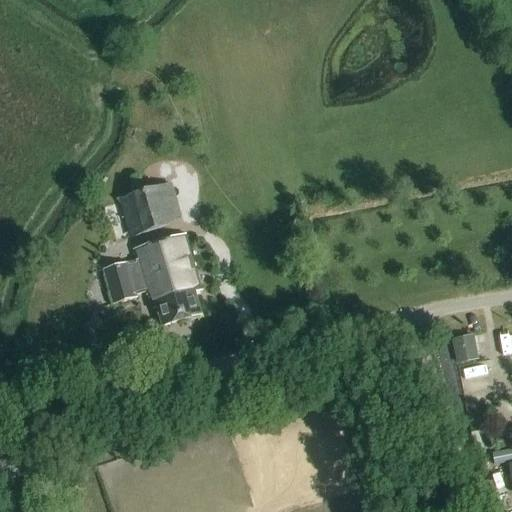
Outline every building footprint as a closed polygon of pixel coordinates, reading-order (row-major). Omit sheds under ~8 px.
[(131,240),(169,229),(182,217),(172,184),(119,200),(131,240)] [(133,253),(137,264),(128,266),(127,263),(102,271),(113,306),(136,299),(135,295),(145,292),(147,298),(149,297),(154,315),(158,314),(163,331),(202,319),(195,296),(201,295),(184,238),(133,253)] [(474,339),(452,343),(456,366),(478,362),(474,339)] [(484,411),(468,414),(472,434),(488,431),(484,411)] [(511,463),(511,451),(492,455),(494,467),(511,463)]
